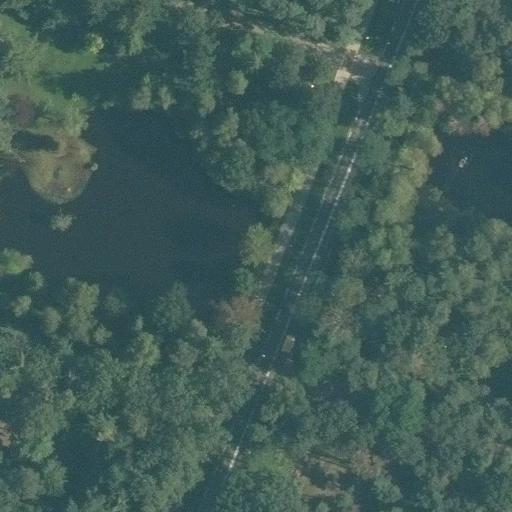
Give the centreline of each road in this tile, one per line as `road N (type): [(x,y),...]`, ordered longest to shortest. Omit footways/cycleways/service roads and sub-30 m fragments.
road 1 (secondary): [(265,372),(381,74)]
road 2 (residential): [(511,460),(265,372)]
road 3 (residential): [(381,74),(167,0)]
road 4 (secondary): [(210,511),(265,372)]
